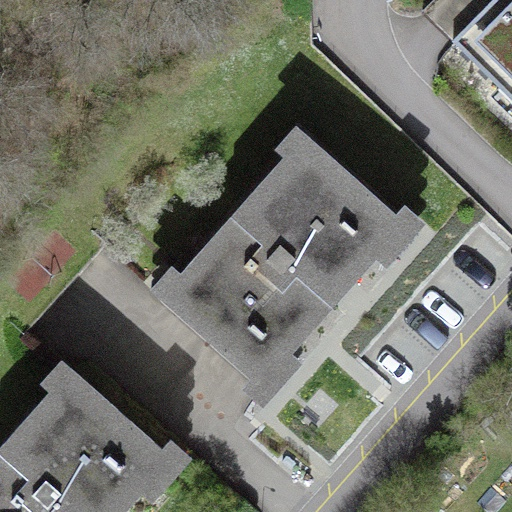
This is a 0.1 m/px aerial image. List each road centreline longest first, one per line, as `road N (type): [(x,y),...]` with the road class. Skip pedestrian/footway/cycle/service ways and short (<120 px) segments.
road 1 (residential): [(327,511),(511,302)]
road 2 (residential): [(511,193),(388,82),(358,35),(357,0)]
